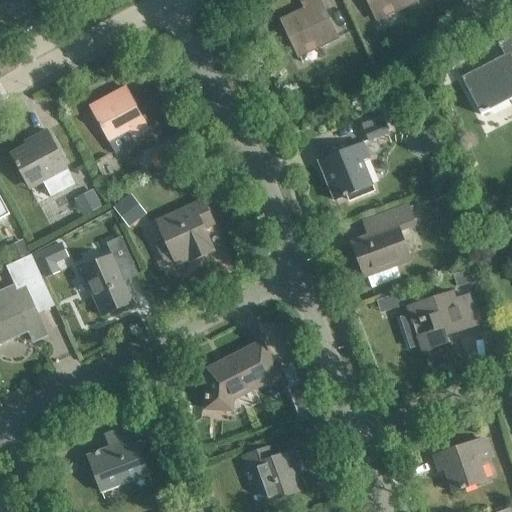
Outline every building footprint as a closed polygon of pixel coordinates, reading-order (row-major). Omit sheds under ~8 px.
[(298,57),(336,39),(317,0),(309,0),(302,3),(307,14),(283,25),(298,57)] [(366,0),(376,20),(414,3),(412,0),(366,0)] [(511,36),(498,44),(504,56),(460,79),(480,115),(511,98),(511,36)] [(133,139),(147,132),(124,88),(103,100),(106,106),(92,113),(108,142),(129,131),(133,139)] [(367,142),(386,134),(377,112),(358,119),(367,142)] [(35,141),(10,155),(27,187),(40,180),(49,198),(74,185),(68,174),(45,132),(34,138),(35,141)] [(184,155),(176,139),(148,155),(156,171),(184,155)] [(360,162),(368,159),(361,144),(317,163),(334,202),(371,186),(360,162)] [(0,219),(8,215),(0,199),(0,219)] [(203,202),(158,222),(156,227),(174,266),(187,260),(189,263),(213,253),(202,230),(213,225),(203,202)] [(398,231),(414,225),(407,208),(373,220),(378,233),(351,243),(364,277),(409,261),(398,231)] [(79,270),(100,317),(131,303),(118,271),(132,265),(120,237),(105,244),(110,256),(79,270)] [(17,263),(30,293),(40,288),(26,259),(17,263)] [(21,283),(9,288),(0,292),(0,343),(28,331),(33,342),(45,336),(21,283)] [(445,336),(477,325),(467,296),(454,300),(451,293),(406,308),(422,352),(448,343),(445,336)] [(399,295),(393,297),(397,308),(403,306),(399,295)] [(253,390),(277,377),(260,343),(206,371),(203,410),(230,412),(231,396),(251,386),(253,390)] [(134,439),(144,435),(140,424),(108,435),(113,448),(87,457),(100,492),(147,475),(134,439)] [(475,457),(485,454),(481,441),(433,457),(438,472),(444,470),(453,493),(484,483),(475,457)] [(261,505),(299,491),(292,471),(297,469),(291,452),(272,459),(268,447),(241,456),(246,470),(249,469),(261,505)]
